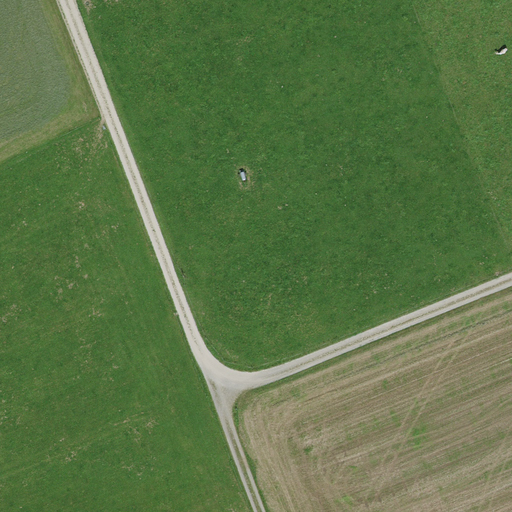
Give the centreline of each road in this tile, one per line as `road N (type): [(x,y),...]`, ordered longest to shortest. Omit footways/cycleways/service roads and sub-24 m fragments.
road 1 (track): [(70,0),(261,511)]
road 2 (track): [(222,399),(511,283)]
